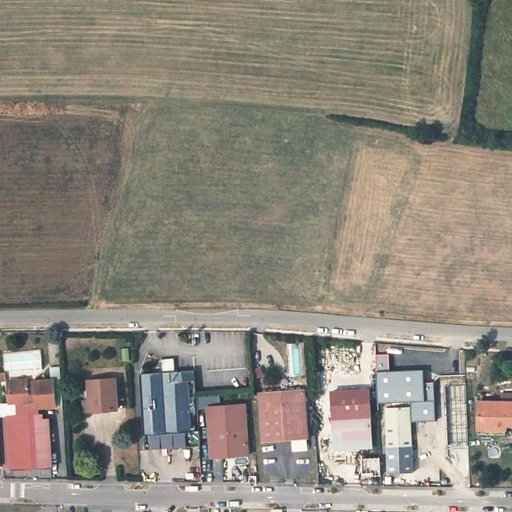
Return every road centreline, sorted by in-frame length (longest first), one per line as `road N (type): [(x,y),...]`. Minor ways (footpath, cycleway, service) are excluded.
road 1 (unclassified): [(0,321),(260,317),(511,333)]
road 2 (unclassified): [(511,500),(0,491)]
